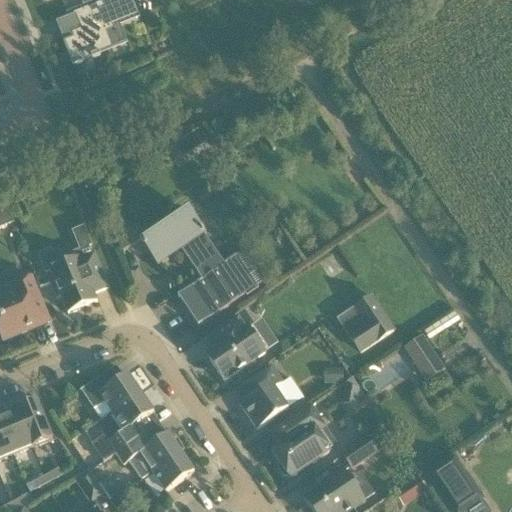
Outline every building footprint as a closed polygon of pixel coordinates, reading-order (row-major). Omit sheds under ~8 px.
[(91,60),(91,61),(100,57),(99,55),(111,50),(105,34),(112,31),(110,25),(136,15),(138,20),(139,20),(131,0),(112,0),(73,15),(79,31),(70,34),(72,40),(63,44),(72,67),(91,60)] [(6,208),(0,210),(0,230),(13,225),(6,208)] [(181,209),(178,209),(176,209),(175,209),(172,211),(171,212),(170,213),(169,214),(169,215),(168,218),(169,220),(170,221),(174,227),(144,248),(157,267),(180,251),(201,282),(183,294),(187,301),(184,303),(188,309),(192,307),(204,325),(245,296),(246,298),(258,290),(236,258),(224,266),(205,238),(207,237),(192,215),(189,217),(185,212),(183,210),(182,210),(181,209)] [(72,233),(80,252),(91,247),(83,229),(72,233)] [(113,237),(121,253),(133,247),(125,231),(113,237)] [(94,255),(49,273),(54,283),(50,285),(56,300),(60,299),(67,316),(97,304),(93,296),(108,290),(94,255)] [(16,299),(0,305),(0,336),(2,343),(49,324),(30,279),(11,287),(16,299)] [(393,333),(371,300),(354,311),(366,327),(349,339),(360,355),(393,333)] [(206,358),(223,384),(245,369),(250,377),(259,371),(254,364),(266,356),(248,328),(246,329),(239,319),(207,340),(215,352),(206,358)] [(435,359),(416,371),(425,384),(444,372),(435,359)] [(239,407),(257,433),(289,411),(276,391),(284,385),(272,368),(241,388),(249,400),(239,407)] [(324,386),(343,386),(343,372),(324,371),(324,386)] [(105,405),(112,416),(140,396),(127,377),(108,390),(100,379),(79,393),(80,394),(81,393),(94,413),(105,405)] [(342,406),(356,408),(359,390),(346,388),(342,406)] [(107,463),(116,457),(121,453),(152,432),(145,421),(152,416),(153,417),(154,416),(140,396),(112,416),(96,426),(104,437),(91,446),(104,464),(107,463)] [(16,412),(16,413),(17,412),(32,450),(32,451),(52,442),(36,403),(16,412)] [(62,406),(53,412),(60,421),(68,415),(62,406)] [(277,470),(282,478),(288,479),(289,481),(331,453),(319,435),(327,430),(311,407),(278,430),(287,443),(271,454),(278,464),(277,470)] [(17,412),(16,413),(0,419),(0,424),(13,457),(32,450),(17,412)] [(0,424),(0,462),(13,457),(0,424)] [(180,455),(184,452),(176,440),(172,443),(167,436),(166,437),(160,442),(152,432),(121,453),(116,457),(123,468),(130,464),(142,482),(151,476),(181,456),(180,455)] [(341,457),(351,473),(378,455),(367,439),(341,457)] [(181,456),(151,476),(164,495),(194,475),(181,456)] [(456,458),(427,478),(450,511),(465,511),(484,500),(456,458)] [(74,480),(91,506),(105,497),(88,472),(74,480)] [(55,473),(44,479),(48,486),(59,480),(55,473)] [(303,501),(310,511),(351,511),(365,503),(345,473),(303,501)] [(394,494),(404,509),(428,493),(418,478),(394,494)] [(48,486),(44,479),(34,484),(37,492),(48,486)] [(22,500),(12,505),(15,511),(16,511),(22,509),(25,507),(22,500)]
